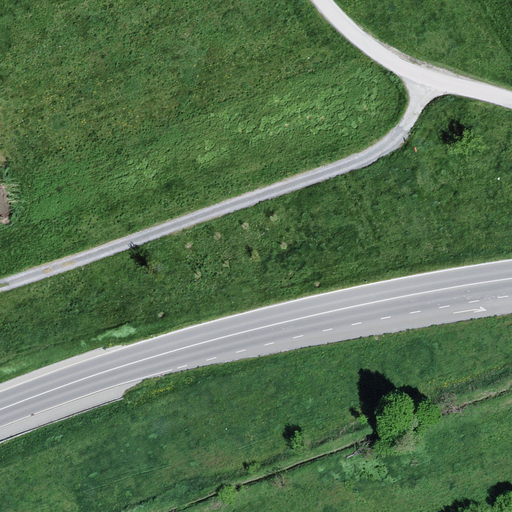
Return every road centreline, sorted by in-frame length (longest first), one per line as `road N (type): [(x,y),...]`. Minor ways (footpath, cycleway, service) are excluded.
road 1 (tertiary): [(0,410),(212,339),(511,278)]
road 2 (track): [(423,82),(405,126),(375,144),(0,289)]
road 3 (unclassified): [(511,104),(423,82),(347,40),(318,0)]
